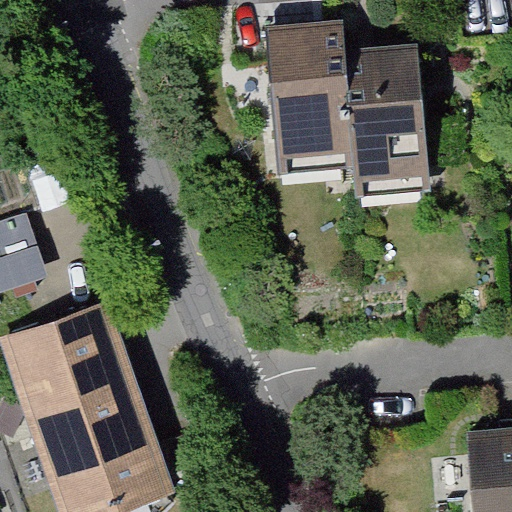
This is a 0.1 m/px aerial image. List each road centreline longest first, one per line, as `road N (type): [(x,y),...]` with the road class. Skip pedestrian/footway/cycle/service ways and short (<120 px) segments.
road 1 (residential): [(238,389),(73,18)]
road 2 (residential): [(511,366),(309,370),(238,389)]
road 3 (residential): [(292,511),(238,389)]
